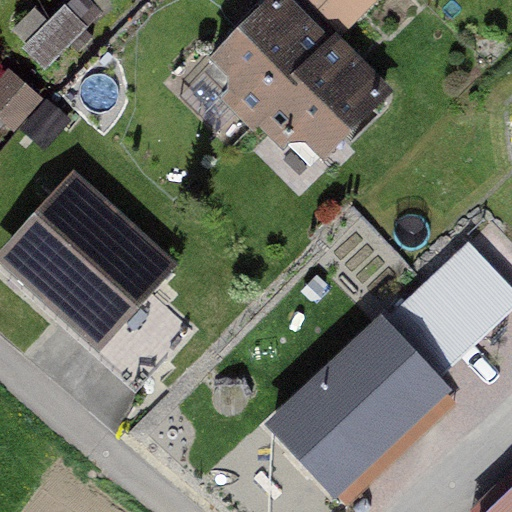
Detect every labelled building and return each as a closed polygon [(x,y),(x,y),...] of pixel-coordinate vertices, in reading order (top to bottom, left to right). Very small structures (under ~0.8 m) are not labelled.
[(313,0),(345,33),(378,0),(313,0)] [(327,72),(278,21),(220,77),(269,127),(327,72)] [(375,122),(327,72),(269,127),(318,178),(375,122)] [(162,288),(61,205),(5,273),(105,356),(162,288)] [(511,321),(511,304),(469,258),(430,294),(481,350),(511,321)] [(481,350),(430,294),(391,331),(442,386),(481,350)] [(449,410),(384,339),(273,440),(338,511),(449,410)]
